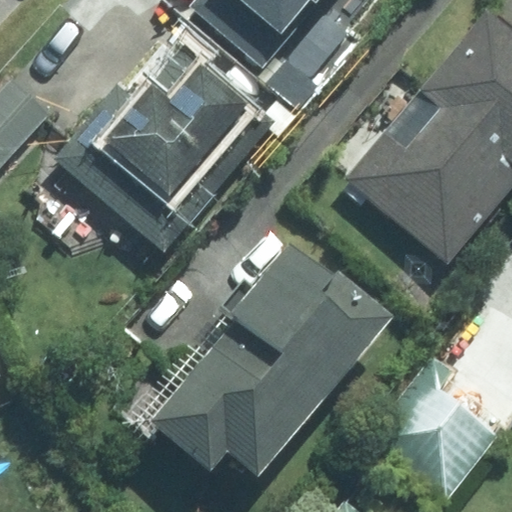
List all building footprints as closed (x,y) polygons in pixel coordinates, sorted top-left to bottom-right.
[(278,117),(377,0),(242,0),(249,6),(206,57),(278,117)] [(443,280),(511,202),(511,58),(481,32),(341,191),(443,280)] [(118,237),(158,270),(270,137),(177,59),(130,114),(114,101),(31,198),(101,257),(118,237)] [(0,98),(0,166),(40,122),(6,92),(0,98)] [(265,489),(397,323),(300,247),(152,434),(213,482),(230,461),(265,489)] [(510,427),(431,365),(378,431),(458,494),(510,427)]
